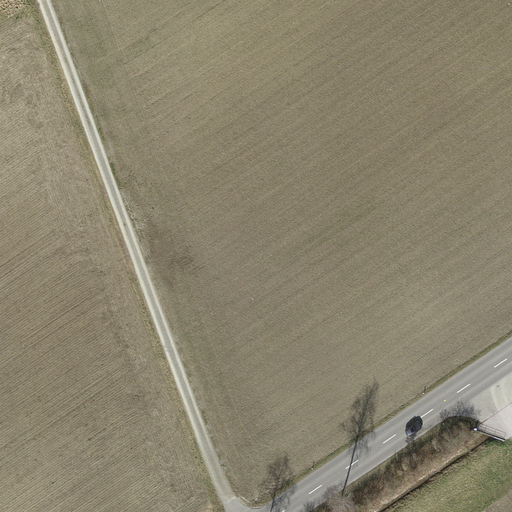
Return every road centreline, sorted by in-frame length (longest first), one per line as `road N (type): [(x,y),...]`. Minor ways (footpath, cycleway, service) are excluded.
road 1 (track): [(227,511),(42,0)]
road 2 (secondary): [(285,511),(511,358)]
